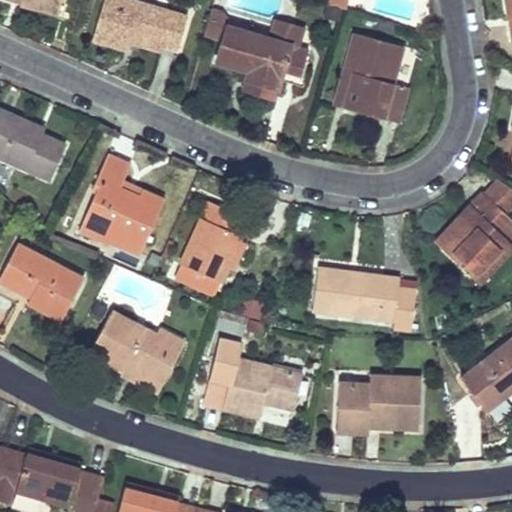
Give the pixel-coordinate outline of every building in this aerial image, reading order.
[(19,0),(19,3),(18,5),(56,16),(60,0),(19,0)] [(126,0),(102,0),(91,40),(124,49),(129,33),(135,34),(134,37),(160,45),(177,50),(187,17),(126,0)] [(225,27),(216,61),(247,70),(258,73),(255,83),(277,90),(280,80),(298,85),(307,51),(225,27)] [(354,33),(344,70),(352,73),(343,106),(343,109),(396,124),(407,88),(392,83),(402,47),(354,33)] [(134,37),(131,45),(158,53),(160,45),(134,37)] [(247,70),(244,80),(255,83),(258,73),(247,70)] [(344,70),(334,104),(343,106),(352,73),(344,70)] [(0,111),(0,118),(40,135),(43,130),(0,111)] [(0,118),(0,158),(49,181),(64,146),(40,135),(0,118)] [(109,239),(140,253),(163,201),(140,191),(138,198),(119,189),(122,182),(129,166),(106,156),(90,189),(95,191),(80,223),(83,225),(110,236),(109,239)] [(140,191),(122,182),(119,189),(138,198),(140,191)] [(475,212),(440,248),(478,284),(511,248),(511,243),(510,242),(491,225),(503,213),(482,194),(469,207),(475,212)] [(207,201),(180,263),(219,280),(225,267),(237,240),(239,235),(233,233),(241,216),(207,201)] [(469,207),(434,242),(440,248),(475,212),(469,207)] [(511,221),(503,213),(491,225),(510,242),(511,240),(511,221)] [(80,230),(107,242),(109,239),(110,236),(83,225),(80,230)] [(237,240),(225,267),(233,269),(244,243),(237,240)] [(15,246),(0,275),(0,282),(28,296),(26,302),(61,321),(82,278),(15,246)] [(317,268),(312,310),(394,319),(399,278),(317,268)] [(111,311),(89,350),(123,369),(140,377),(143,371),(162,381),(183,341),(159,329),(155,335),(111,311)] [(511,336),(459,378),(486,411),(511,390),(511,336)] [(221,339),(211,380),(229,384),(225,409),(257,416),(260,400),(291,407),(300,374),(236,360),(239,344),(221,339)] [(123,369),(120,374),(156,392),(162,381),(143,371),(140,377),(123,369)] [(337,383),(335,431),(368,432),(367,425),(418,427),(420,377),(368,376),(368,384),(337,383)] [(1,448),(0,450),(0,483),(16,488),(16,490),(40,498),(77,509),(87,511),(92,511),(103,479),(78,472),(79,464),(27,449),(25,456),(1,448)] [(125,483),(117,511),(199,511),(200,510),(176,503),(178,497),(125,483)] [(16,490),(10,506),(27,511),(35,511),(40,498),(16,490)]
